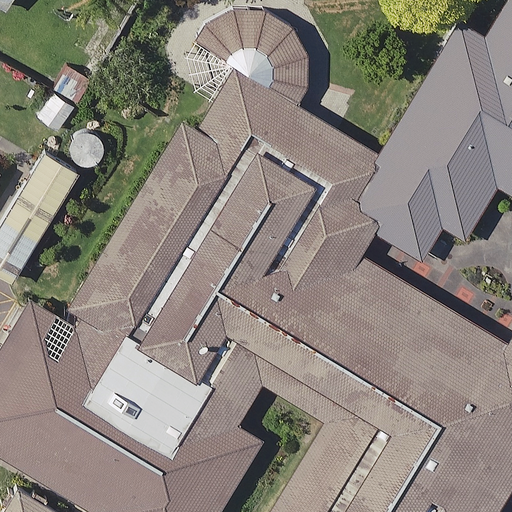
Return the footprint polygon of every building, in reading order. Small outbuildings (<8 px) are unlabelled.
[(17,0),(0,0),(0,8),(9,14),(17,0)] [(511,337),(511,339),(427,288),(458,236),(467,241),(500,187),(511,193),(511,3),(490,41),(465,26),(387,157),(241,70),(204,131),(190,123),(125,231),(72,321),(35,299),(0,358),(0,466),(76,511),(207,511),(282,388),(333,419),(330,424),(276,511),(495,511),(511,484),(511,337)] [(81,103),(100,66),(74,52),(55,89),(81,103)] [(109,134),(75,133),(74,162),(108,164),(109,134)] [(0,273),(18,284),(85,175),(50,153),(0,233),(0,273)] [(49,511),(20,494),(9,511),(49,511)]
